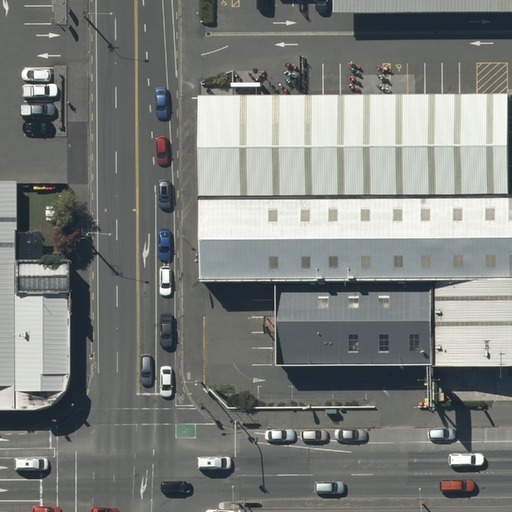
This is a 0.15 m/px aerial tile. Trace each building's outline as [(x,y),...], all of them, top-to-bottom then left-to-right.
[(511,0),(336,0),(336,16),(511,14),(511,0)] [(483,76),(403,76),(403,95),(483,96),(483,76)] [(203,98),(206,202),(510,201),(509,99),(203,98)] [(15,181),(0,180),(0,411),(31,412),(53,405),(65,394),(70,375),(69,258),(15,258),(15,181)] [(511,201),(510,201),(206,202),(204,283),(277,285),(511,283),(511,201)] [(511,369),(511,284),(434,286),(439,370),(511,369)] [(439,370),(434,286),(277,285),(276,368),(439,370)]
